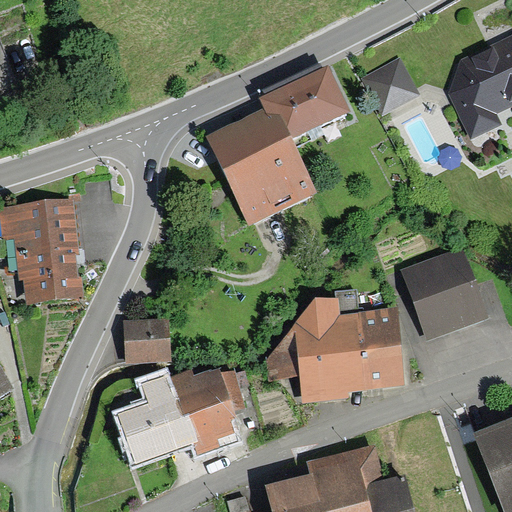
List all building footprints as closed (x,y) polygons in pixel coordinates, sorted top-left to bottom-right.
[(511,36),(492,46),(461,61),(448,95),(471,142),(504,127),(499,117),(511,110),(511,36)] [(400,59),(362,79),(383,117),(421,97),(400,59)] [(289,89),(260,102),(265,112),(267,118),(281,119),(291,143),(351,117),(329,71),(289,89)] [(265,112),(207,140),(228,184),(250,230),(317,196),(291,143),(281,119),(267,118),(265,112)] [(74,202),(0,209),(3,241),(16,240),(20,284),(25,283),(27,308),(84,302),(82,281),(79,281),(78,266),(77,258),(80,258),(80,255),(79,250),(74,202)] [(85,249),(79,250),(80,255),(80,258),(77,258),(78,266),(86,265),(85,249)] [(464,250),(401,273),(427,343),(490,319),(464,250)] [(336,294),(337,301),(338,301),(341,318),(359,316),(359,315),(360,315),(357,291),(336,294)] [(401,351),(397,310),(360,315),(359,315),(359,316),(341,318),(338,301),(337,301),(316,303),(296,329),(300,379),(303,406),(349,401),(349,396),(405,389),(401,351)] [(169,322),(125,324),(126,368),(171,367),(169,322)] [(300,379),(296,329),(267,361),(269,382),(300,379)] [(0,400),(14,391),(0,369),(0,400)] [(166,378),(142,386),(149,407),(118,418),(136,468),(175,455),(179,454),(183,463),(221,450),(218,442),(235,437),(231,426),(237,424),(234,414),(246,409),(234,373),(221,377),(220,371),(194,380),(192,373),(167,381),(166,378)] [(511,511),(511,425),(474,440),(502,511),(511,511)] [(306,465),(310,480),(295,484),(266,491),(271,511),(413,511),(405,477),(384,482),(375,448),(306,465)] [(253,511),(250,501),(233,506),(235,511),(253,511)]
